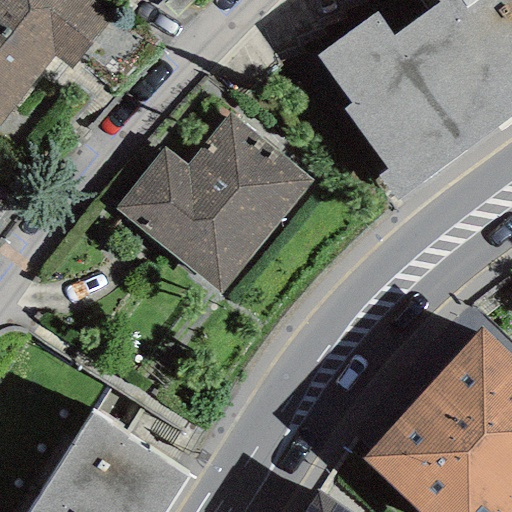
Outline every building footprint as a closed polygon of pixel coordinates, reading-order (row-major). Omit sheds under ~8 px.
[(112,12),(96,0),(0,0),(0,114),(51,49),(71,65),(112,12)] [(166,0),(176,9),(185,0),(166,0)] [(376,12),(314,56),(349,103),(343,108),(388,169),(376,177),(393,200),(511,112),(511,0),(438,0),(439,0),(393,34),(376,12)] [(310,178),(228,113),(186,166),(163,148),(114,209),(219,292),(310,178)] [(418,511),(510,511),(511,510),(511,358),(481,330),(362,460),(418,511)] [(166,511),(189,477),(92,416),(29,511),(166,511)] [(345,511),(319,491),(305,511),(345,511)]
